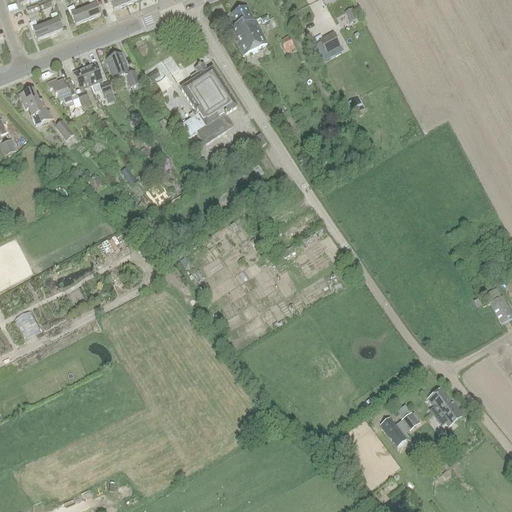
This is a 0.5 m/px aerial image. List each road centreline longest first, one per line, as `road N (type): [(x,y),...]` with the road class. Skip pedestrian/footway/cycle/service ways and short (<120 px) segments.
road 1 (unclassified): [(345,245),(188,5)]
road 2 (track): [(511,453),(406,336),(345,245)]
road 3 (tertiary): [(23,70),(173,10)]
